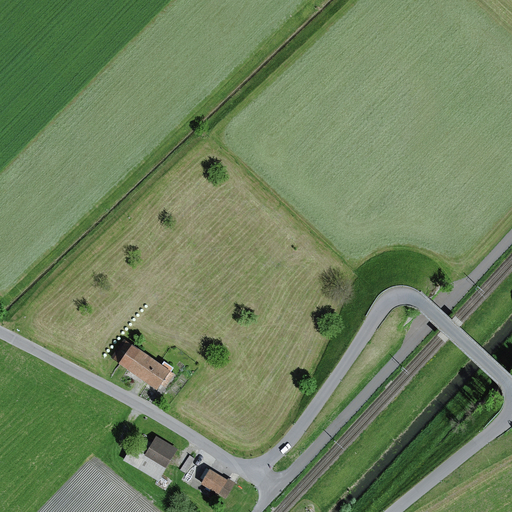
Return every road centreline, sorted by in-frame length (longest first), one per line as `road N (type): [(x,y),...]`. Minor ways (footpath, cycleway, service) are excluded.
road 1 (track): [(273,489),(511,233)]
road 2 (unclassified): [(0,332),(254,468)]
